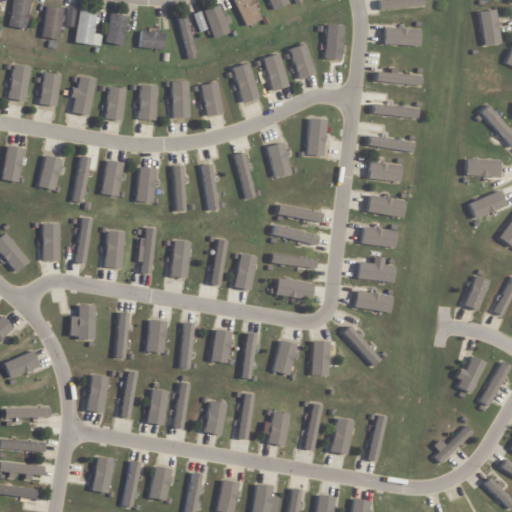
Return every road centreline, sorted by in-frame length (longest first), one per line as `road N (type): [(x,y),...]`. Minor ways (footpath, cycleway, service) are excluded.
road 1 (residential): [(355,0),(359,28),(325,312),(301,320),(71,283),(43,285),(15,301)]
road 2 (residential): [(66,430),(422,486),(465,470),(511,403)]
road 3 (residential): [(0,121),(162,144),(227,134),(318,96),(352,97)]
road 4 (residential): [(0,286),(41,326),(58,359),(66,430),(52,511)]
